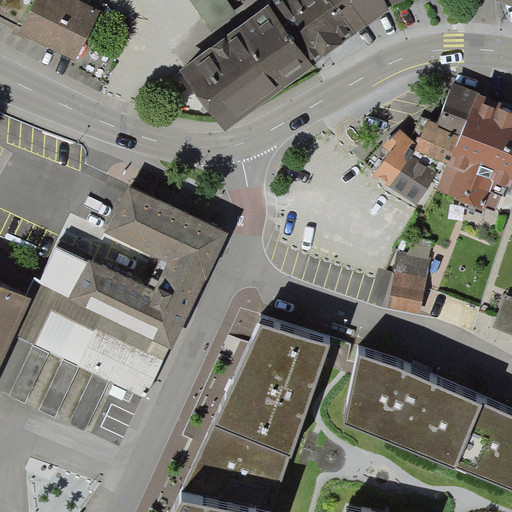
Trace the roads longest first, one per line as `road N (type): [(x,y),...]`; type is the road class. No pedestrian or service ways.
road 1 (residential): [(235,257),(511,372)]
road 2 (residential): [(119,511),(235,257)]
road 3 (primary): [(489,49),(403,57),(238,143)]
road 4 (primary): [(238,143),(184,146),(142,136),(0,74)]
